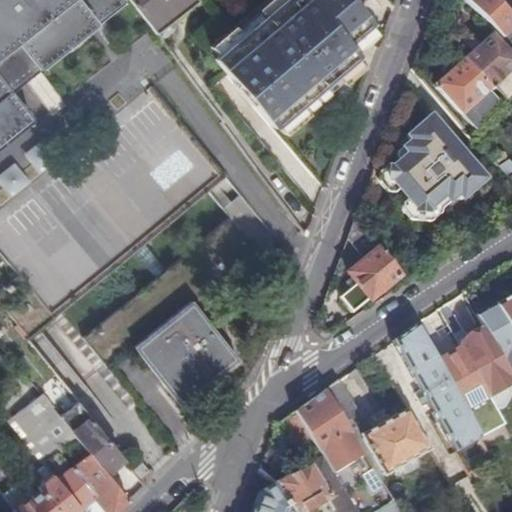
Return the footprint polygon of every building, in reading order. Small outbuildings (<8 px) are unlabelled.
[(0,0),(0,146),(34,119),(12,91),(122,0),(0,0)] [(131,0),(136,5),(156,32),(196,0),(131,0)] [(278,0),(214,56),(272,125),(339,68),(320,46),(337,31),(356,53),(357,52),(347,39),(371,18),(356,0),(355,0),(278,0)] [(465,0),(494,30),(502,38),(511,28),(511,19),(493,0),(465,0)] [(511,60),(490,35),(462,59),(488,90),(492,86),(507,102),(511,97),(511,69),(511,60)] [(433,85),(459,115),(488,90),(462,59),(433,85)] [(413,130),(405,137),(408,141),(420,155),(412,161),(406,154),(405,154),(380,177),(378,187),(387,199),(389,197),(397,207),(395,209),(404,219),(417,220),(442,198),(446,203),(455,196),(459,201),(467,194),(468,186),(480,175),(461,152),(458,154),(450,146),(453,143),(434,120),(421,130),(413,130)] [(408,141),(399,148),(405,154),(406,154),(412,161),(420,155),(408,141)] [(511,166),(506,160),(497,167),(511,185),(511,166)] [(158,210),(152,214),(157,221),(163,216),(158,210)] [(346,238),(359,256),(373,245),(354,219),(346,238)] [(368,301),(368,300),(397,277),(377,250),(346,273),(357,287),(343,298),(354,311),(368,301)] [(507,338),(511,347),(511,346),(511,294),(494,305),(511,335),(507,338)] [(238,358),(193,299),(134,345),(179,404),(238,358)] [(494,305),(475,315),(483,330),(509,376),(511,374),(511,346),(511,347),(507,338),(511,335),(494,305)] [(391,341),(454,452),(478,438),(474,430),(414,325),(391,341)] [(473,396),(485,389),(489,395),(490,398),(508,387),(511,384),(511,380),(509,376),(483,330),(480,331),(478,327),(465,335),(466,339),(448,350),(473,396)] [(336,381),(321,391),(347,432),(355,426),(358,425),(351,416),(353,410),(336,381)] [(321,391),(293,411),(311,440),(320,455),(329,469),(360,452),(354,443),(347,432),(321,391)] [(115,511),(127,500),(105,472),(59,416),(41,393),(7,421),(52,475),(38,486),(39,488),(59,511),(72,511),(79,507),(82,511),(115,511)] [(76,401),(59,416),(105,472),(122,457),(76,401)] [(279,422),(296,449),(311,440),(293,411),(279,422)] [(361,440),(354,443),(360,452),(374,475),(380,471),(382,475),(426,451),(404,411),(360,435),(359,436),(361,440)] [(355,426),(347,432),(354,443),(361,440),(359,436),(360,435),(355,426)] [(360,452),(329,469),(353,508),(383,491),(374,475),(360,452)] [(275,482),(275,483),(292,511),(306,511),(330,498),(337,511),(354,511),(353,508),(329,469),(320,455),(275,482)] [(148,470),(140,459),(132,465),(141,477),(148,470)] [(32,464),(23,470),(34,483),(42,476),(32,464)] [(59,511),(39,488),(9,511),(59,511)] [(354,511),(396,511),(383,491),(353,508),(354,511)]
